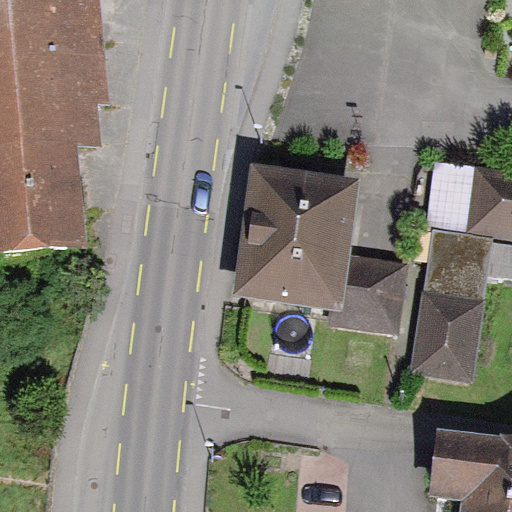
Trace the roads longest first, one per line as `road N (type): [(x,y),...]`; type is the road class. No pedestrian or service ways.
road 1 (primary): [(205,0),(154,399)]
road 2 (residential): [(154,399),(511,438)]
